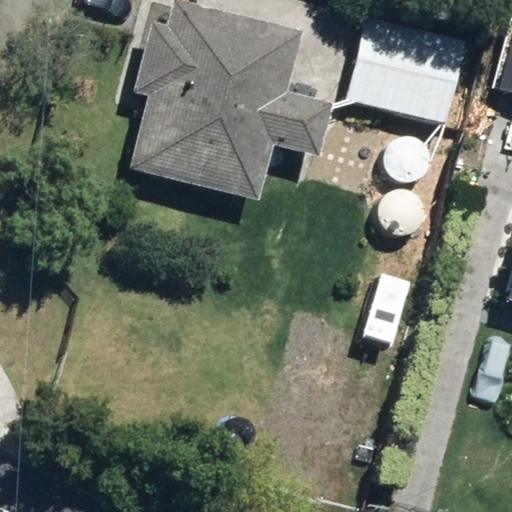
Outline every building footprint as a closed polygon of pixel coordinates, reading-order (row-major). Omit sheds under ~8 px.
[(138,98),(120,174),(250,204),(263,147),(312,158),(324,107),(279,96),(294,33),(165,3),(159,29),(141,25),(125,95),(138,98)] [(489,90),(511,95),(511,8),(511,9),(489,90)] [(357,20),(338,101),(438,125),(458,45),(357,20)] [(414,213),(321,192),(310,240),(402,261),(414,213)] [(511,307),(511,257),(499,304),(511,307)] [(259,292),(177,274),(170,308),(252,326),(259,292)] [(244,364),(158,342),(149,379),(235,401),(244,364)]
